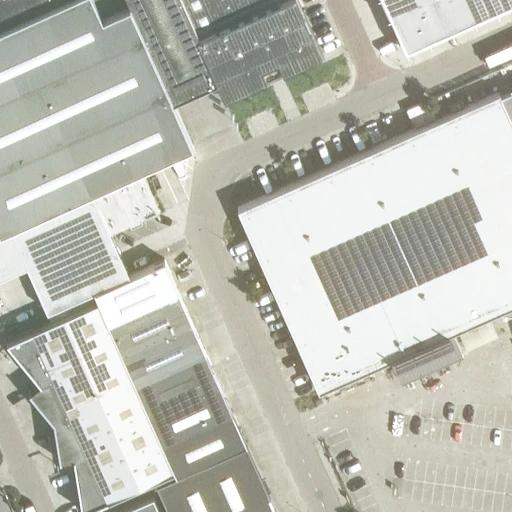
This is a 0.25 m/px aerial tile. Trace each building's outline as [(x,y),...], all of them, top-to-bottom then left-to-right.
[(0,0),(0,25),(56,0),(0,0)] [(94,0),(56,0),(0,25),(0,229),(10,226),(141,168),(193,145),(172,99),(129,3),(102,15),(94,0)] [(127,0),(129,3),(172,99),(216,80),(224,97),(321,54),(300,7),(299,8),(295,0),(127,0)] [(384,0),(405,47),(501,4),(510,0),(384,0)] [(511,310),(511,87),(500,93),(498,89),(237,206),(318,389),(393,355),(403,379),(460,354),(449,330),(497,309),(511,310)] [(129,273),(111,234),(110,232),(160,210),(141,168),(10,226),(21,250),(25,261),(47,309),(93,288),(129,273)] [(129,273),(93,288),(98,298),(107,320),(178,289),(164,258),(129,273)] [(93,288),(47,309),(51,319),(98,298),(93,288)] [(191,319),(178,289),(107,320),(120,351),(191,319)] [(107,320),(98,298),(51,319),(6,339),(40,381),(30,389),(28,390),(47,412),(45,414),(46,423),(52,430),(54,430),(59,459),(61,458),(60,458),(73,456),(82,509),(100,500),(107,498),(172,468),(161,441),(147,411),(134,381),(120,351),(107,320)] [(191,319),(120,351),(134,381),(205,349),(191,319)] [(218,379),(205,349),(134,381),(147,411),(218,379)] [(232,410),(218,379),(147,411),(161,441),(232,410)] [(174,473),(246,441),(232,410),(161,441),(172,468),(174,473)] [(277,511),(246,441),(174,473),(156,481),(170,511),(277,511)] [(160,511),(152,492),(107,511),(160,511)]
